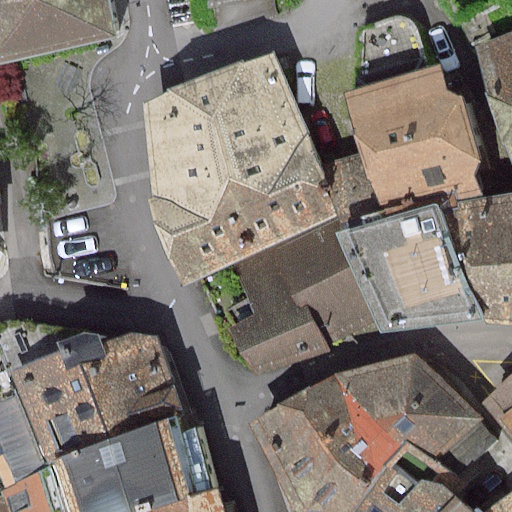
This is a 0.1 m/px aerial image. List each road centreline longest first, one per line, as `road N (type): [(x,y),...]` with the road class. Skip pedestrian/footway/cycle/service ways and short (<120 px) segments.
road 1 (residential): [(154,47),(120,72),(119,217),(145,286),(181,320)]
road 2 (residential): [(221,401),(401,341),(511,343)]
road 3 (residential): [(181,320),(0,298)]
road 4 (residential): [(154,47),(315,0)]
